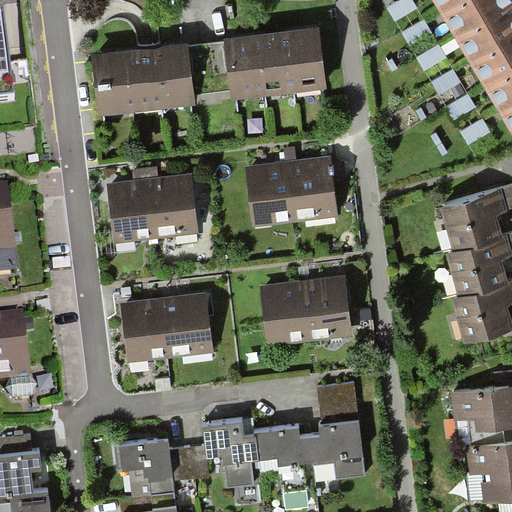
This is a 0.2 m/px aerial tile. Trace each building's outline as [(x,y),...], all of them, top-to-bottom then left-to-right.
[(396,0),(390,4),(398,17),(420,4),(417,0),(396,0)] [(511,0),(441,0),(511,121),(511,0)] [(0,92),(11,91),(1,14),(0,13),(0,92)] [(424,15),(404,25),(412,40),(432,30),(424,15)] [(232,86),(233,92),(326,82),(319,21),(303,22),(279,25),(255,28),(225,32),(226,38),(232,86)] [(91,46),(97,108),(195,98),(194,90),(188,42),(188,36),(174,38),(147,40),(123,43),(91,46)] [(232,86),(226,38),(188,42),(194,90),(232,86)] [(419,54),(427,67),(450,53),(441,40),(419,54)] [(454,60),(431,72),(442,91),(464,79),(454,60)] [(282,154),(253,157),(259,216),(342,206),(335,147),(309,150),(301,151),(300,141),(289,142),(290,153),(282,154)] [(133,171),(111,174),(119,235),(203,224),(195,163),(165,167),(159,168),(158,159),(136,162),(137,170),(133,171)] [(511,182),(444,198),(454,241),(504,230),(499,207),(511,204),(511,182)] [(0,246),(17,245),(9,187),(0,187),(0,246)] [(447,243),(457,286),(508,275),(503,253),(511,250),(511,228),(504,230),(454,241),(447,243)] [(267,274),(273,332),(356,323),(350,265),(329,268),(294,271),(267,274)] [(453,287),(463,331),(511,320),(511,311),(509,297),(511,296),(511,274),(508,275),(457,286),(453,287)] [(127,293),(133,351),(216,342),(210,284),(188,287),(156,290),(127,293)] [(23,314),(0,317),(0,376),(32,372),(23,314)] [(315,476),(365,470),(352,378),(316,383),(321,424),(301,427),(299,416),(245,424),(244,410),(204,415),(207,439),(208,445),(223,444),(224,453),(250,450),(278,446),(279,454),(312,449),(315,476)] [(478,423),(511,418),(511,378),(451,386),(455,414),(477,411),(478,423)] [(179,511),(174,475),(211,470),(208,445),(207,439),(171,444),(169,429),(113,436),(117,466),(126,465),(129,493),(118,494),(120,511),(179,511)] [(52,511),(49,480),(35,482),(32,461),(42,459),(40,440),(28,442),(27,434),(0,437),(0,493),(10,492),(12,511),(52,511)] [(482,465),(486,494),(511,490),(511,435),(466,442),(469,467),(482,465)] [(250,450),(224,453),(228,481),(254,478),(250,450)]
